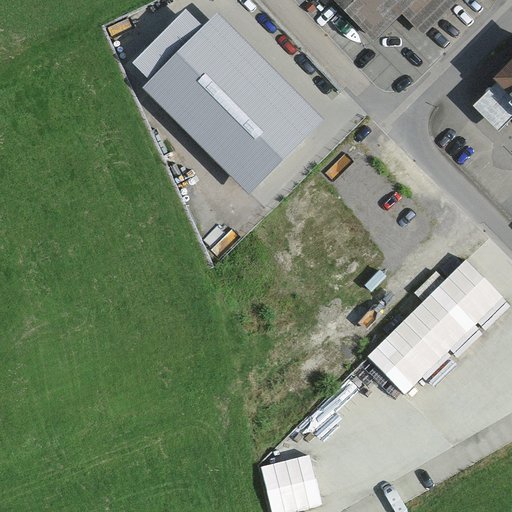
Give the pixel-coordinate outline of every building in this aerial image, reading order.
[(463,0),(345,0),(384,39),(404,19),(424,40),(463,0)] [(221,16),(145,86),(246,195),(322,125),(221,16)] [(511,72),(499,85),(511,98),(511,72)] [(467,263),(369,358),(405,394),(503,300),(467,263)] [(263,467),(274,511),(294,511),(324,504),(311,455),(263,467)]
